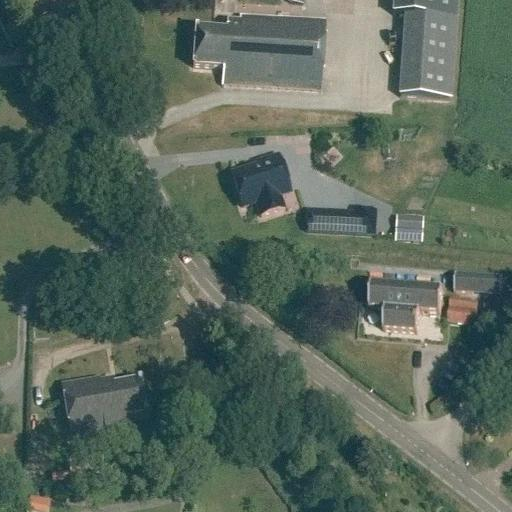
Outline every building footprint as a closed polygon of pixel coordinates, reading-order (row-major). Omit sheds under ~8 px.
[(395,0),(395,19),(406,19),(455,23),(456,0),(395,0)] [(401,80),(399,101),(449,104),(455,23),(406,19),(402,80),(401,80)] [(223,72),(222,87),(320,94),(324,25),(240,20),(240,25),(225,24),(225,34),(195,32),(193,70),(223,72)] [(258,169),(232,178),(242,209),(256,205),(260,217),(281,210),(277,198),(289,194),(278,159),(257,166),(258,169)] [(356,216),(307,213),(306,237),(355,240),(356,216)] [(423,221),(397,220),(396,233),(423,234),(423,221)] [(293,273),(283,286),(291,292),(301,280),(293,273)] [(450,295),(495,302),(499,283),(453,275),(450,295)] [(385,313),(383,335),(418,337),(420,316),(441,318),(443,295),(371,289),(369,311),(385,313)] [(477,306),(450,302),(449,311),(452,312),(476,315),(477,306)] [(510,308),(486,304),(484,321),(508,324),(510,308)] [(476,315),(452,312),(450,327),(476,330),(478,315),(476,315)] [(97,381),(59,387),(70,442),(125,432),(123,420),(145,416),(139,384),(111,389),(110,382),(97,384),(97,381)] [(28,498),(25,511),(47,511),(50,503),(28,498)]
